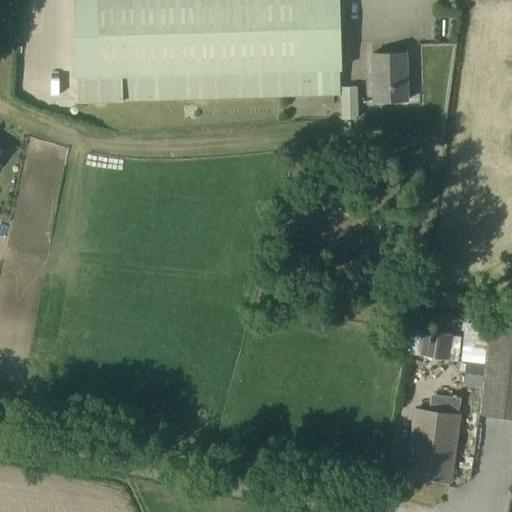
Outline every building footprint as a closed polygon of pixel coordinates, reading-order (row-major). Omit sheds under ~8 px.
[(73,0),(76,101),(308,94),(340,93),(340,69),(337,0),(73,0)] [(373,102),(408,101),(407,53),(372,54),(373,102)] [(356,115),(356,85),(341,85),(341,115),(356,115)] [(464,362),(462,385),(481,387),(477,415),(511,419),(511,327),(464,322),(459,361),(464,362)] [(409,330),(405,355),(457,363),(460,337),(422,331),(409,330)] [(429,410),(414,408),(405,477),(448,483),(460,398),(431,394),(429,410)]
